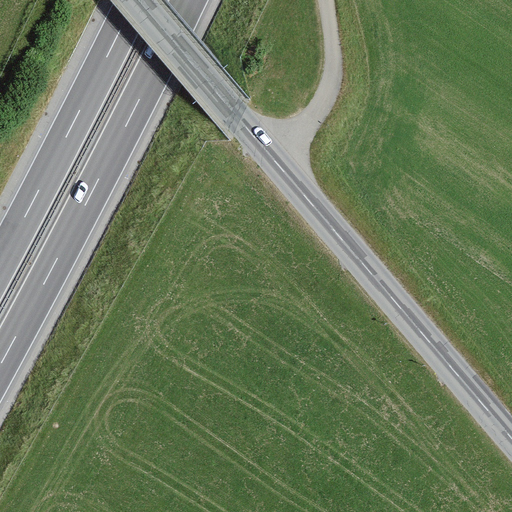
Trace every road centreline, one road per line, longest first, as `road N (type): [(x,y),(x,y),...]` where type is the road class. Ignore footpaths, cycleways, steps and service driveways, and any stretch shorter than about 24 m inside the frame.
road 1 (tertiary): [(237,119),(511,439)]
road 2 (motorway): [(0,362),(186,0)]
road 3 (motorway): [(133,0),(0,260)]
road 4 (unclassified): [(135,0),(237,119)]
